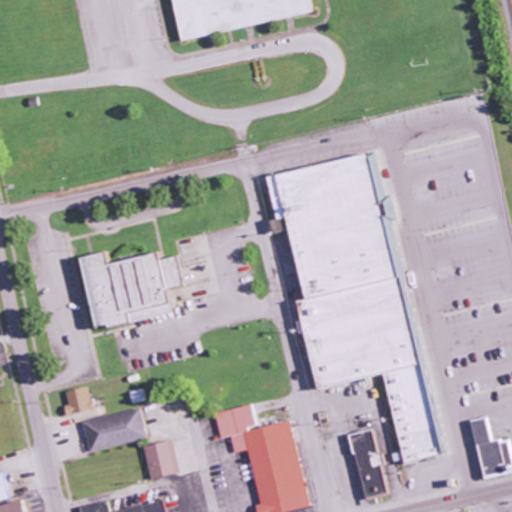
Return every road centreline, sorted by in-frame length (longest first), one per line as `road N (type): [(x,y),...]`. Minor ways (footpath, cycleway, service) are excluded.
road 1 (residential): [(234,168),(254,192),(327,511)]
road 2 (residential): [(58,511),(0,265)]
road 3 (residential): [(0,216),(234,168)]
